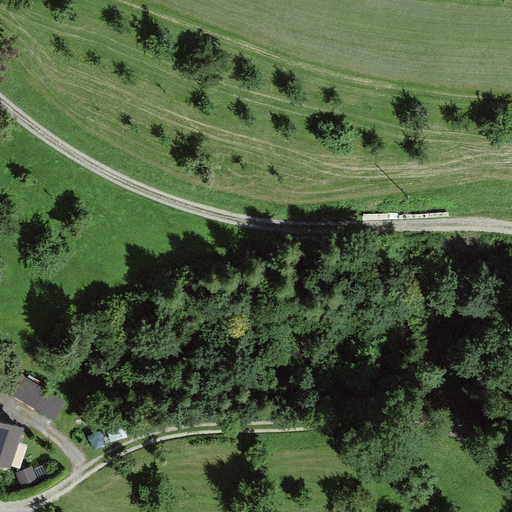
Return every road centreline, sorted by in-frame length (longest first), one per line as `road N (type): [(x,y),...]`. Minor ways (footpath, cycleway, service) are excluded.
road 1 (track): [(0,98),(91,167),(204,211),(319,229),(511,228)]
road 2 (track): [(511,468),(428,423),(230,430),(152,436),(61,490),(18,508),(0,505)]
